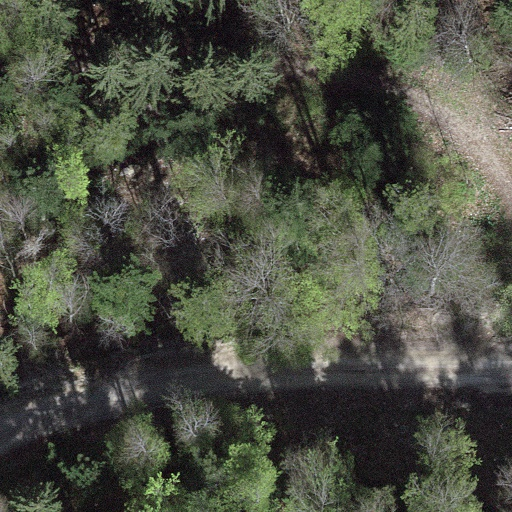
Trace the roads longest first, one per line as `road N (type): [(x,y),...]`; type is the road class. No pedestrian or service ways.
road 1 (track): [(0,70),(355,67),(403,76),(473,124),(511,182)]
road 2 (track): [(511,371),(194,374),(61,402),(0,433)]
